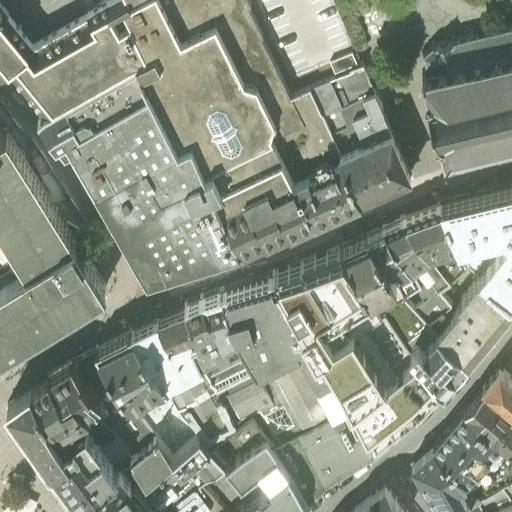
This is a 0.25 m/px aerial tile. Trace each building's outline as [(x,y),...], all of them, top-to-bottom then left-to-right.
[(0,0),(7,9),(19,0),(0,0)] [(239,244),(204,166),(192,135),(179,141),(136,58),(150,51),(132,16),(119,23),(106,0),(98,0),(33,39),(24,29),(7,9),(0,14),(0,69),(4,74),(11,68),(44,110),(38,114),(49,129),(65,150),(74,146),(140,265),(150,273),(161,271),(189,261),(239,244)] [(322,109),(310,84),(291,92),(273,57),(261,32),(263,31),(248,1),(249,0),(106,0),(119,23),(132,16),(150,51),(136,58),(179,141),(192,135),(204,166),(265,136),(268,137),(271,139),(273,141),(289,177),(342,154),(322,109)] [(256,0),(289,77),(330,60),(334,69),(356,59),(355,56),(352,49),(354,48),(335,2),(339,0),(256,0)] [(443,152),(444,158),(451,155),(451,154),(456,153),(461,152),(461,153),(483,147),(511,139),(511,22),(510,23),(509,20),(507,20),(508,24),(491,28),(490,24),(489,25),(489,28),(473,32),(472,29),(470,30),(471,33),(454,37),(453,34),(452,34),(453,38),(434,42),(433,39),(432,39),(432,43),(424,50),(421,49),(421,51),(424,52),(427,62),(424,64),(425,66),(429,63),(436,66),(426,68),(426,67),(421,68),(423,73),(424,72),(428,89),(425,90),(427,97),(428,97),(431,108),(436,130),(438,138),(440,138),(443,152)] [(347,68),(328,75),(340,101),(340,102),(375,87),(363,60),(351,65),(351,66),(347,68)] [(328,75),(310,84),(322,109),(340,101),(328,75)] [(342,154),(360,194),(387,181),(411,171),(385,110),(375,87),(340,102),(340,101),(322,109),(342,154)] [(1,129),(0,129),(0,261),(11,254),(14,259),(0,267),(0,279),(74,234),(61,213),(34,169),(7,126),(1,129)] [(204,166),(239,244),(242,243),(243,246),(266,235),(266,236),(289,225),(289,227),(313,215),(360,194),(342,154),(289,177),(273,141),(271,139),(268,137),(265,136),(204,166)] [(511,181),(499,185),(473,191),(441,198),(458,241),(468,264),(479,271),(511,296),(511,181)] [(424,204),(404,211),(432,252),(458,241),(441,198),(424,204)] [(432,252),(404,211),(395,215),(386,220),(413,265),(432,252)] [(377,225),(371,227),(396,271),(413,265),(386,220),(377,225)] [(396,271),(371,227),(355,235),(342,242),(373,291),(399,277),(396,271)] [(0,347),(106,282),(75,233),(74,234),(0,279),(0,347)] [(458,241),(432,252),(451,277),(468,264),(458,241)] [(323,248),(305,256),(334,311),(373,291),(342,242),(323,248)] [(432,252),(413,265),(427,281),(432,278),(438,287),(416,302),(429,317),(452,302),(442,284),(451,277),(432,252)] [(334,311),(305,256),(276,265),(303,316),(298,319),(317,351),(323,348),(375,442),(444,382),(418,351),(408,336),(387,305),(383,307),(344,330),(334,311)] [(276,265),(254,273),(185,297),(202,333),(195,335),(206,357),(218,378),(238,413),(252,403),(292,389),(329,471),(354,457),(375,442),(323,348),(317,351),(298,319),(303,316),(276,265)] [(399,277),(405,291),(427,281),(413,265),(396,271),(399,277)] [(511,304),(511,296),(479,271),(454,305),(452,302),(429,317),(470,353),(493,326),(511,304)] [(399,277),(373,291),(383,307),(387,305),(408,336),(425,322),(429,317),(416,302),(405,291),(399,277)] [(373,291),(334,311),(344,330),(383,307),(373,291)] [(238,413),(218,378),(206,357),(195,335),(202,333),(185,297),(169,304),(133,322),(167,374),(180,397),(200,421),(210,434),(238,413)] [(429,317),(425,322),(434,330),(418,351),(444,382),(460,365),(470,353),(429,317)] [(134,395),(167,374),(133,322),(117,330),(95,342),(134,395)] [(109,416),(138,397),(134,395),(95,342),(85,346),(73,351),(110,403),(103,407),(109,416)] [(110,403),(73,351),(62,359),(52,366),(65,387),(77,381),(88,401),(95,411),(103,407),(110,403)] [(511,371),(503,364),(484,386),(511,409),(511,371)] [(66,415),(88,401),(77,381),(65,387),(52,366),(42,372),(33,378),(52,415),(64,434),(73,426),(66,415)] [(180,397),(167,374),(134,395),(138,397),(158,425),(174,444),(200,421),(180,397)] [(52,415),(33,378),(6,395),(25,425),(50,461),(72,445),(64,434),(52,415)] [(511,409),(484,386),(465,408),(502,440),(508,445),(511,440),(511,409)] [(282,442),(310,488),(322,477),(329,471),(292,389),(252,403),(282,442)] [(109,416),(103,407),(95,411),(87,416),(122,459),(125,456),(134,451),(131,446),(158,425),(138,397),(109,416)] [(238,413),(210,434),(227,452),(236,463),(244,473),(247,470),(261,486),(286,511),(291,511),(301,502),(312,492),(310,488),(282,442),(252,403),(238,413)] [(465,408),(434,445),(471,477),(502,440),(465,408)] [(72,445),(50,461),(64,480),(76,496),(122,459),(87,416),(73,426),(64,434),(72,445)] [(187,457),(200,472),(213,461),(223,473),(236,463),(227,452),(210,434),(200,421),(174,444),(177,447),(187,457)] [(148,469),(177,447),(174,444),(158,425),(131,446),(134,451),(148,469)] [(413,462),(441,511),(452,511),(479,497),(483,493),(471,477),(434,445),(413,462)] [(122,459),(76,496),(88,511),(148,511),(161,502),(125,456),(122,459)] [(202,509),(223,494),(200,472),(187,457),(171,471),(181,483),(177,487),(202,509)] [(13,467),(11,480),(23,481),(24,468),(13,467)] [(511,478),(503,483),(511,494),(511,478)] [(407,511),(385,483),(346,511),(407,511)] [(479,497),(487,511),(511,511),(511,494),(503,483),(483,493),(479,497)] [(286,511),(261,486),(248,497),(262,511),(286,511)] [(177,487),(161,502),(148,511),(199,511),(202,509),(177,487)] [(262,511),(248,497),(245,493),(230,503),(238,511),(262,511)] [(238,511),(230,503),(223,494),(202,509),(199,511),(238,511)] [(452,511),(487,511),(479,497),(452,511)]
